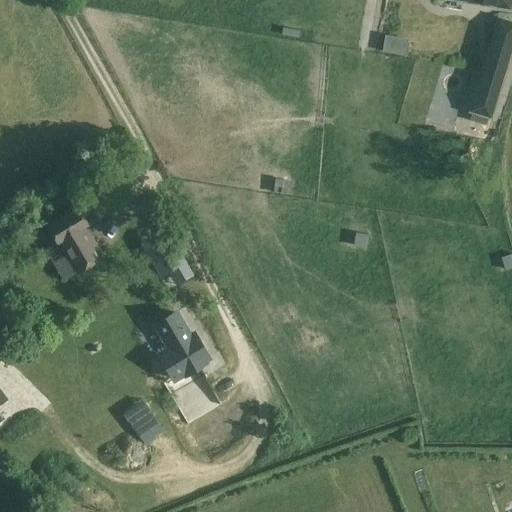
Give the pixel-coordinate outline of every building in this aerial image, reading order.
[(442,0),(441,9),(462,12),(464,0),(509,8),(509,0),(442,0)] [(492,118),(511,51),(511,19),(497,15),(468,111),(492,118)] [(388,35),(387,52),(410,53),(410,36),(388,35)] [(88,224),(78,208),(46,228),(57,244),(63,240),(81,269),(102,256),(84,227),(88,224)] [(160,276),(176,269),(161,234),(146,240),(160,276)] [(159,354),(174,378),(208,358),(193,334),(190,336),(176,313),(155,325),(169,348),(159,354)] [(0,444),(0,467),(11,485),(22,479),(0,444)]
